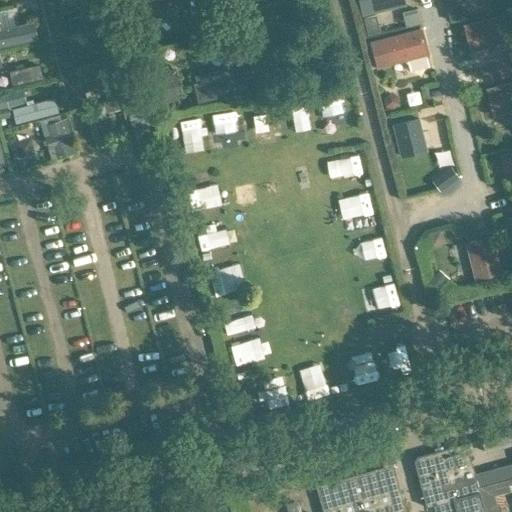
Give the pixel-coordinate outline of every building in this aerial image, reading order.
[(149,0),(131,0),(133,9),(150,5),(149,0)] [(404,0),(358,0),(362,16),(406,6),(404,0)] [(502,0),(487,0),(490,11),(504,7),(502,0)] [(460,3),(446,5),(448,20),(462,17),(460,3)] [(405,25),(419,21),(415,7),(401,10),(405,25)] [(111,8),(70,18),(73,30),(114,19),(111,8)] [(265,44),(301,34),(294,8),(258,18),(265,44)] [(470,52),(511,42),(511,36),(506,13),(463,24),(470,52)] [(376,15),(364,18),(368,34),(380,31),(376,15)] [(0,28),(0,47),(38,39),(34,21),(0,28)] [(376,69),(430,54),(423,27),(369,41),(376,69)] [(247,48),(242,28),(224,32),(224,35),(222,34),(220,34),(217,35),(215,35),(213,35),(210,36),(208,37),(207,38),(205,38),(203,39),(202,41),(201,42),(200,44),(200,46),(200,49),(201,50),(204,51),(205,51),(207,51),(208,51),(210,51),(212,51),(214,51),(215,51),(218,51),(220,51),(221,52),(222,54),(222,55),(223,57),(224,58),(225,58),(227,58),(228,58),(230,57),(231,60),(228,61),(226,63),(225,65),(223,67),(222,69),(222,72),(222,74),(194,82),(199,101),(222,95),(223,100),(258,91),(251,63),(247,48)] [(40,64),(9,71),(12,85),(44,78),(40,64)] [(115,66),(84,74),(88,90),(119,83),(115,66)] [(172,74),(152,79),(160,106),(180,100),(172,74)] [(492,115),(511,110),(511,81),(486,88),(492,115)] [(322,126),(347,123),(343,93),(318,96),(322,126)] [(390,93),(383,98),(385,106),(393,109),(399,103),(397,95),(390,93)] [(140,95),(125,99),(135,139),(150,135),(148,125),(156,123),(152,109),(144,111),(140,95)] [(55,97),(12,109),(16,123),(59,112),(55,97)] [(286,104),(291,138),(310,136),(305,101),(286,104)] [(427,107),(432,125),(447,121),(442,103),(427,107)] [(273,136),(268,106),(247,110),(252,139),(273,136)] [(59,114),(40,121),(45,136),(49,148),(54,147),(57,158),(76,152),(65,118),(61,119),(59,114)] [(401,158),(428,150),(419,116),(392,124),(401,158)] [(196,135),(171,142),(178,168),(203,161),(196,135)] [(31,137),(15,142),(19,158),(35,154),(31,137)] [(511,150),(499,154),(503,169),(511,167),(511,150)] [(366,159),(331,165),(335,190),(370,184),(366,159)] [(217,178),(186,187),(192,208),(223,198),(217,178)] [(373,190),(342,197),(346,219),(378,213),(373,190)] [(230,236),(201,241),(205,259),(233,253),(230,236)] [(475,280),(503,273),(493,236),(465,243),(475,280)] [(386,241),(355,245),(357,265),(388,261),(386,241)] [(511,245),(503,248),(509,272),(511,271),(511,245)] [(207,271),(215,297),(245,289),(238,263),(207,271)] [(439,269),(428,282),(438,291),(449,278),(439,269)] [(226,322),(230,336),(249,331),(245,317),(226,322)] [(265,357),(260,337),(232,344),(237,364),(265,357)] [(511,445),(511,435),(510,430),(481,439),(485,453),(511,445)] [(511,463),(475,474),(472,462),(467,442),(417,456),(414,461),(426,507),(434,505),(436,511),(486,511),(479,486),(511,476),(511,463)] [(398,483),(380,488),(375,469),(316,485),(321,504),(323,511),(400,511),(406,511),(406,510),(398,483)] [(486,511),(511,511),(511,476),(479,486),(486,511)] [(298,511),(295,501),(285,504),(287,511),(298,511)]
